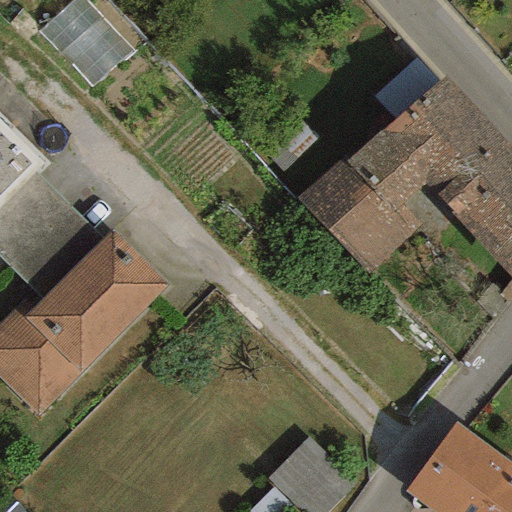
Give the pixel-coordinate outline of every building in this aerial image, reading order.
[(511,280),(511,148),(445,75),(346,160),(342,156),(295,198),(366,274),(419,224),(401,203),(423,184),(511,280)] [(42,163),(0,121),(0,205),(34,171),(42,163)] [(102,240),(34,171),(0,205),(0,260),(43,300),(102,240)] [(167,286),(111,231),(102,240),(43,300),(20,323),(11,313),(0,324),(0,379),(37,416),(167,286)] [(511,511),(511,464),(455,422),(402,493),(427,511),(511,511)] [(307,511),(321,511),(354,481),(311,436),(271,474),(307,511)]
